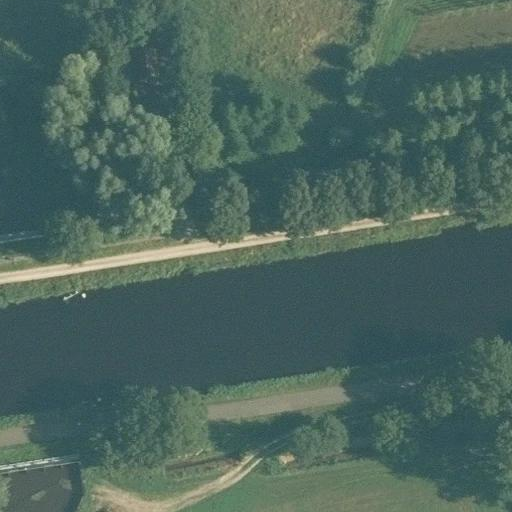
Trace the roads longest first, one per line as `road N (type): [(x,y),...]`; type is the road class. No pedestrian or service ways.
road 1 (track): [(0,277),(511,199)]
road 2 (track): [(448,376),(405,411),(284,439),(230,480),(149,511)]
